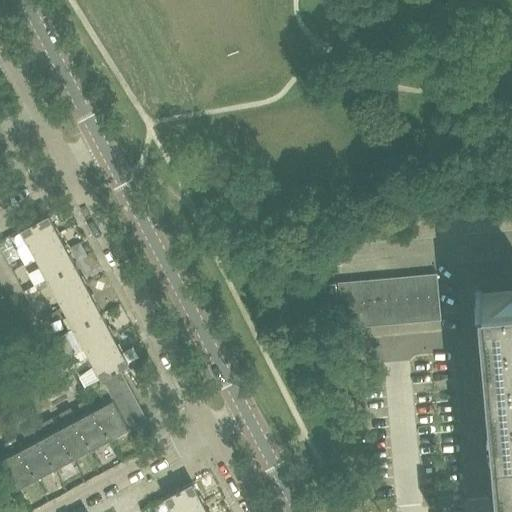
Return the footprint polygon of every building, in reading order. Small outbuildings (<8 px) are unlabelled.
[(506,205),(495,206),(497,229),(508,228),(506,205)] [(495,206),(484,207),(486,230),(497,229),(495,206)] [(484,207),(473,208),(475,231),(486,230),(484,207)] [(473,208),(463,209),(465,232),(475,231),(473,208)] [(463,209),(452,210),(454,233),(465,232),(463,209)] [(452,210),(441,211),(443,234),(454,233),(452,210)] [(430,211),(420,212),(422,236),(432,235),(430,211)] [(441,211),(430,211),(432,235),(443,234),(441,211)] [(48,212),(21,227),(36,255),(50,248),(48,240),(60,234),(48,212)] [(420,212),(409,213),(411,237),(422,236),(420,212)] [(409,213),(398,214),(400,238),(411,237),(409,213)] [(398,214),(387,215),(389,239),(400,238),(398,214)] [(387,215),(377,216),(379,240),(389,239),(387,215)] [(377,216),(366,217),(368,241),(379,240),(377,216)] [(366,217),(355,218),(357,242),(368,241),(366,217)] [(346,243),(357,242),(355,218),(344,219),(346,243)] [(335,244),(346,243),(344,219),(333,220),(335,244)] [(36,255),(48,277),(75,262),(60,234),(48,240),(50,248),(36,255)] [(48,277),(63,305),(77,298),(74,290),(86,283),(75,262),(48,277)] [(437,272),(425,273),(427,296),(439,295),(437,272)] [(425,273),(414,274),(416,297),(427,296),(425,273)] [(414,274),(403,275),(405,298),(416,297),(414,274)] [(403,275),(393,276),(395,299),(405,298),(403,275)] [(393,276),(382,277),(384,300),(395,299),(393,276)] [(382,277),(371,278),(373,301),(384,300),(382,277)] [(371,278),(360,279),(362,302),(373,301),(371,278)] [(360,279),(350,280),(352,303),(362,302),(360,279)] [(350,280),(338,281),(340,304),(352,303),(350,280)] [(324,284),(327,311),(340,309),(337,282),(324,284)] [(63,305),(75,327),(102,312),(86,283),(74,290),(77,298),(63,305)] [(511,511),(511,288),(479,292),(499,511),(511,511)] [(441,318),(439,295),(427,296),(429,319),(441,318)] [(418,320),(429,319),(427,296),(416,297),(418,320)] [(407,321),(418,320),(416,297),(405,298),(407,321)] [(397,322),(407,321),(405,298),(395,299),(397,322)] [(386,323),(397,322),(395,299),(384,300),(386,323)] [(375,324),(386,323),(384,300),(373,301),(375,324)] [(364,325),(375,324),(373,301),(362,302),(364,325)] [(354,326),(364,325),(362,302),(352,303),(354,326)] [(342,327),(354,326),(352,303),(340,304),(342,327)] [(113,333),(102,312),(75,327),(89,355),(103,347),(101,339),(113,333)] [(129,362),(113,333),(101,339),(103,347),(89,355),(101,377),(119,367),(129,362)] [(0,360),(11,354),(2,336),(0,337),(0,360)] [(0,381),(20,371),(11,354),(0,360),(0,381)] [(132,390),(119,367),(101,377),(105,383),(114,400),(132,390)] [(0,403),(29,388),(20,371),(0,381),(0,403)] [(38,405),(29,388),(0,403),(0,411),(6,422),(38,405)] [(137,400),(132,390),(114,400),(119,409),(137,400)] [(142,409),(137,400),(119,409),(124,419),(142,409)] [(15,439),(47,422),(38,405),(6,422),(15,439)] [(128,426),(130,429),(148,420),(142,409),(124,419),(128,427),(128,426)] [(24,456),(56,439),(47,422),(15,439),(24,456)] [(66,456),(56,439),(24,456),(33,473),(66,456)] [(75,473),(66,456),(33,473),(43,491),(75,473)] [(165,495),(174,511),(191,511),(191,507),(203,500),(192,481),(165,495)] [(208,511),(203,500),(191,507),(191,511),(208,511)]
